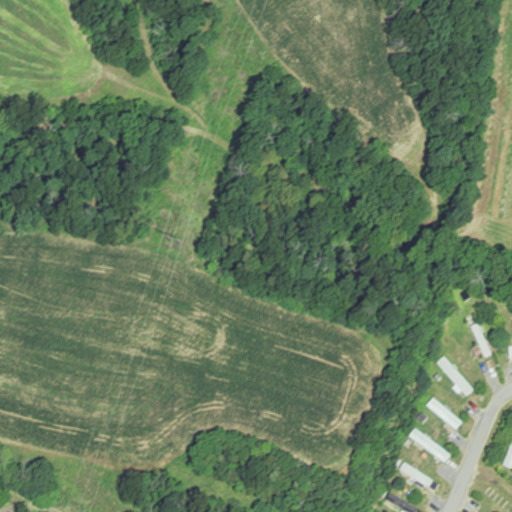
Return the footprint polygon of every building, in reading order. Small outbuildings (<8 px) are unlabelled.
[(440,363),(469,398),(477,391),(448,357),(440,363)] [(467,421),(435,401),(430,408),(462,429),(467,421)] [(448,463),(454,455),(418,429),(413,437),(448,463)] [(442,483),(407,464),(402,473),(437,492),(442,483)] [(391,498),(405,509),(403,511),(419,511),(395,493),(391,498)]
